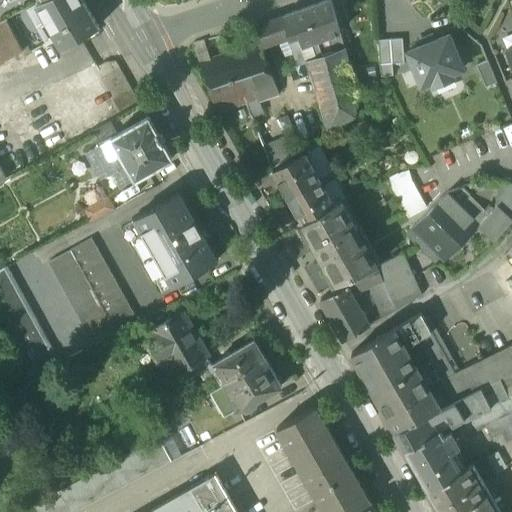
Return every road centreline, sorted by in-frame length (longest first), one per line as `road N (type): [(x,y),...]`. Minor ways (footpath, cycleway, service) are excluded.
road 1 (secondary): [(414,511),(145,38)]
road 2 (residential): [(145,38),(269,0)]
